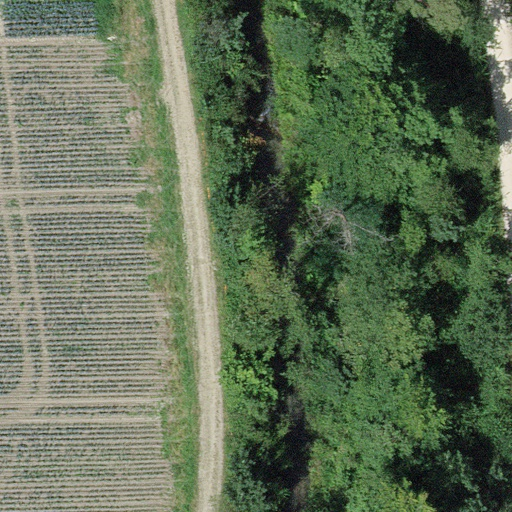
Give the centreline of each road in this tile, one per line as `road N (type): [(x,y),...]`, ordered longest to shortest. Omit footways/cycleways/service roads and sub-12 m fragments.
road 1 (track): [(206,511),(210,382),(169,0)]
road 2 (track): [(483,0),(511,249)]
